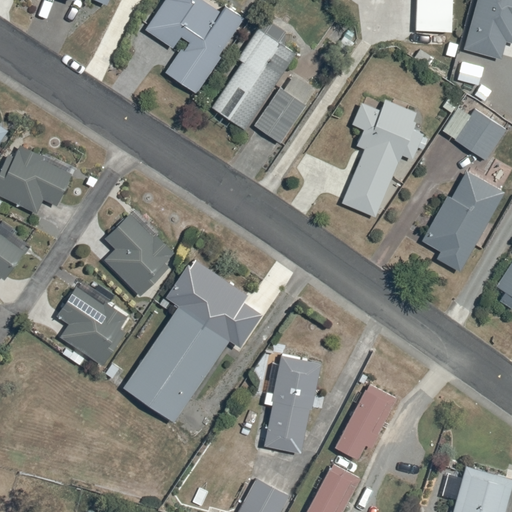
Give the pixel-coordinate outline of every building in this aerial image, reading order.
[(174,49),(182,37),(191,42),(185,52),(182,50),(166,73),(197,94),(221,57),(219,56),(244,17),(226,5),(221,13),(201,0),(166,0),(146,30),(174,49)] [(418,0),(417,31),(453,32),(453,0),(418,0)] [(511,0),(479,0),(466,49),(502,59),(507,42),(511,43),(511,0)] [(297,54),(285,46),(286,32),(272,23),(259,29),(238,59),(243,62),(212,107),(245,130),(297,54)] [(308,105),(282,88),(256,126),(282,143),(308,105)] [(413,161),(419,148),(423,150),(428,139),(424,137),(425,134),(415,130),(418,123),(415,122),(418,114),(388,101),(383,111),(363,103),(354,124),(365,129),(358,146),(366,150),(343,203),(377,218),(403,157),(413,161)] [(455,141),(487,161),(506,130),(475,110),(455,141)] [(58,206),(73,174),(43,160),(45,157),(20,145),(15,158),(9,155),(0,174),(0,195),(38,213),(44,200),(58,206)] [(505,192),(482,179),(467,171),(453,198),(449,195),(423,242),(427,245),(442,253),(438,260),(461,272),(505,192)] [(166,263),(173,257),(175,254),(156,233),(153,236),(131,214),(105,238),(116,250),(106,259),(137,291),(142,295),(171,267),(166,263)] [(0,277),(5,281),(25,251),(0,234),(0,231),(1,230),(0,228),(0,277)] [(176,423),(231,341),(241,348),(263,316),(244,303),(249,296),(197,260),(192,268),(190,266),(168,298),(180,306),(125,388),(176,423)] [(511,263),(497,288),(505,293),(500,301),(511,308),(511,263)] [(126,332),(122,329),(127,321),(129,317),(107,302),(104,306),(77,288),(71,295),(58,315),(71,324),(62,338),(103,365),(126,332)] [(273,405),(264,446),(302,453),(310,408),(313,409),(322,363),(282,355),(274,392),(268,391),(265,403),(273,405)] [(105,373),(113,378),(120,368),(112,363),(105,373)] [(366,390),(335,447),(359,460),(366,445),(373,449),(380,436),(378,435),(398,399),(370,385),(367,390),(366,390)] [(344,511),(362,479),(335,465),(331,471),(330,470),(307,511),(344,511)] [(505,511),(511,490),(511,479),(466,467),(463,478),(449,475),(443,496),(457,500),(453,511),(505,511)] [(282,511),(291,496),(257,478),(238,511),(282,511)]
